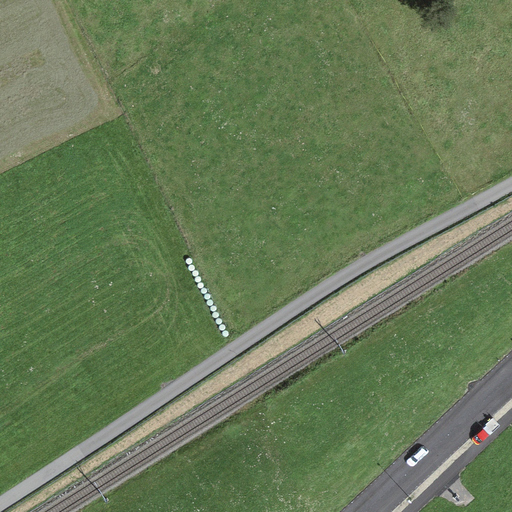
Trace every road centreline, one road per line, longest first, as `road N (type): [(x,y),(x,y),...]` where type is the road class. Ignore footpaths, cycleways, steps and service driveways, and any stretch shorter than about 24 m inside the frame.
road 1 (unclassified): [(511,185),(340,279),(0,505)]
road 2 (primary): [(511,375),(366,511)]
